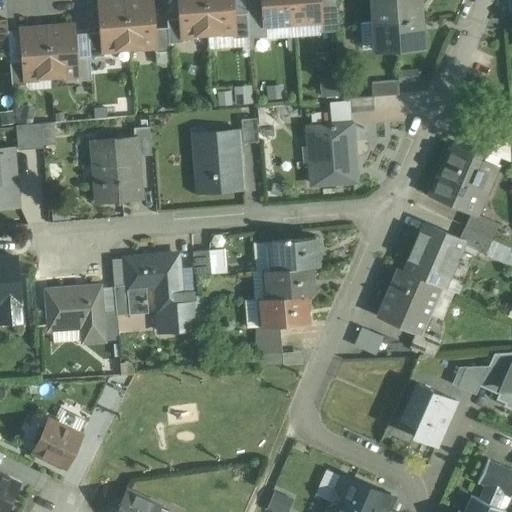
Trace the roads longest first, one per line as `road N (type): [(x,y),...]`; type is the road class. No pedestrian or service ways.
road 1 (residential): [(390,207),(115,226),(76,248)]
road 2 (residential): [(295,422),(390,207)]
road 3 (residential): [(295,422),(434,482)]
